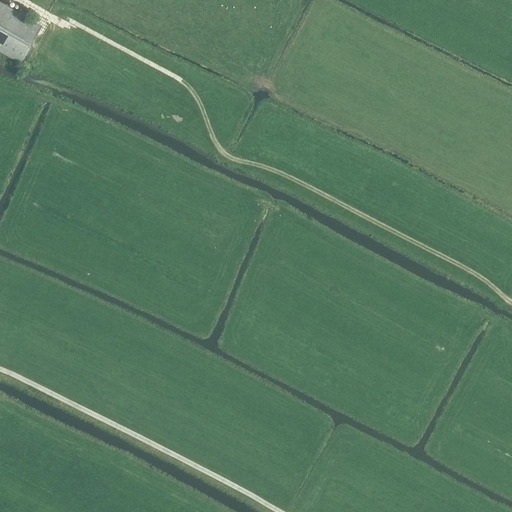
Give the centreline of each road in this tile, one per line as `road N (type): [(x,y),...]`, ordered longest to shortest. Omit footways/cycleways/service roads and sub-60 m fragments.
road 1 (track): [(511,305),(478,278),(288,177),(227,157),(183,81),(23,0)]
road 2 (track): [(277,511),(0,370)]
